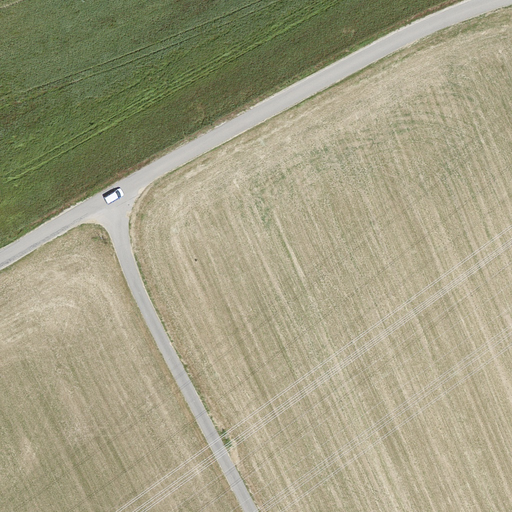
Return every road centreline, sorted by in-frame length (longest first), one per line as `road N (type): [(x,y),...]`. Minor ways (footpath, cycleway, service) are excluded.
road 1 (unclassified): [(499,0),(379,53),(108,201)]
road 2 (unclassified): [(108,201),(250,511)]
road 3 (unclassified): [(108,201),(0,260)]
